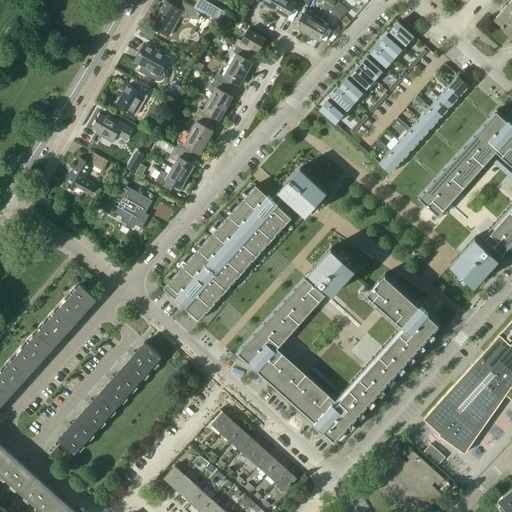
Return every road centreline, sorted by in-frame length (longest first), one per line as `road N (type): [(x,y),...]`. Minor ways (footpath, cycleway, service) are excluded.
road 1 (residential): [(334,478),(511,280)]
road 2 (tertiary): [(2,196),(125,0)]
road 3 (residential): [(29,449),(131,336),(102,310)]
road 4 (residential): [(29,449),(1,423),(102,310)]
road 5 (residential): [(124,287),(226,174)]
road 6 (unclassified): [(124,287),(2,196)]
road 7 (residential): [(130,492),(229,381)]
road 8 (residential): [(226,174),(223,150),(285,42)]
road 9 (residential): [(226,174),(324,65)]
road 10 (unclassified): [(334,478),(229,381)]
road 11 (unclassified): [(229,381),(124,287)]
